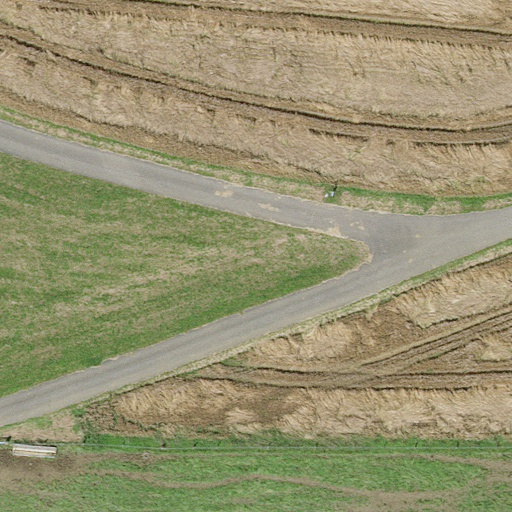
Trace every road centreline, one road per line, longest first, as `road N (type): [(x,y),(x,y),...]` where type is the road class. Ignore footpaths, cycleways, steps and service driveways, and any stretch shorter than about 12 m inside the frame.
road 1 (unclassified): [(511,219),(0,403)]
road 2 (track): [(0,133),(26,147),(435,247)]
